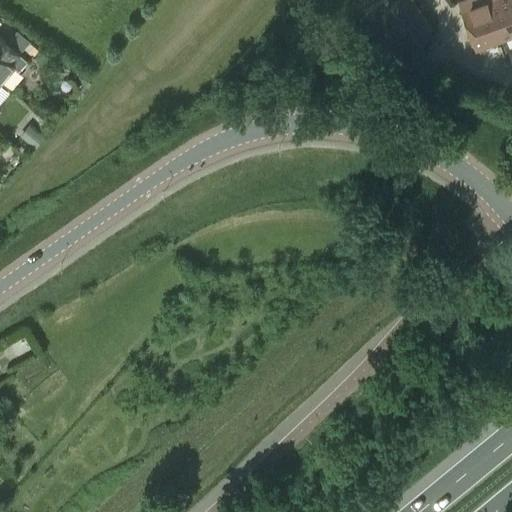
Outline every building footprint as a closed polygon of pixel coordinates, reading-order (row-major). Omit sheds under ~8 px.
[(381,32),(390,26),(405,46),(431,27),(410,0),(397,0),(391,4),(388,0),(381,0),(366,11),(381,32)] [(511,0),(461,0),(458,1),(475,47),(511,33),(511,0)] [(30,40),(16,29),(8,39),(22,50),(30,40)] [(0,38),(0,81),(1,82),(14,67),(18,71),(26,60),(0,38)] [(46,137),(30,124),(20,136),(36,149),(46,137)]
